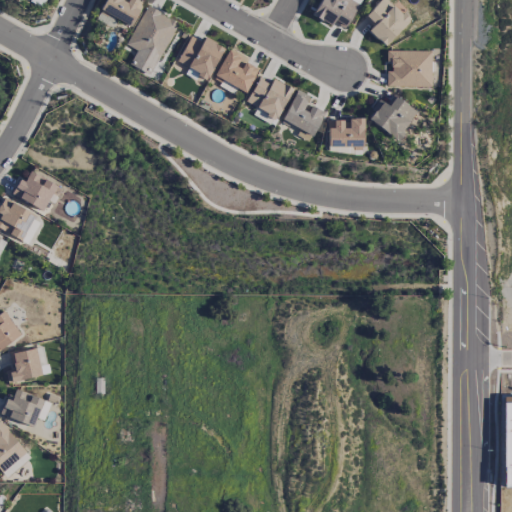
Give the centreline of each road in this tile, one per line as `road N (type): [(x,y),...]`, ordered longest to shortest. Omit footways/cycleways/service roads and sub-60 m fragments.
road 1 (secondary): [(459,511),(461,0)]
road 2 (tertiary): [(0,28),(235,167),(318,196),(460,203)]
road 3 (residential): [(0,158),(78,0)]
road 4 (residential): [(199,0),(292,54),(345,72)]
